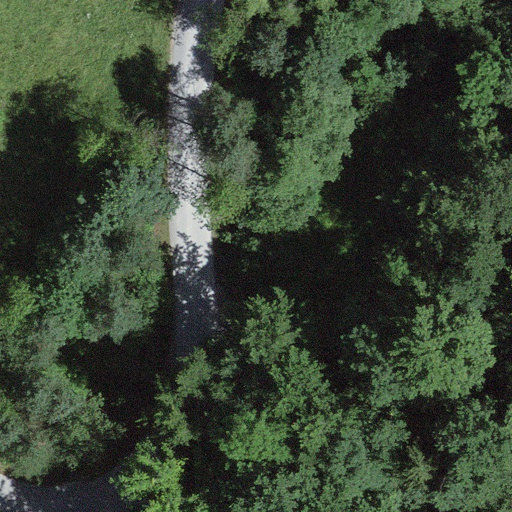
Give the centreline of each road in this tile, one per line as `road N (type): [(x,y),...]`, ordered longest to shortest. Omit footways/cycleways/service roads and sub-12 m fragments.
road 1 (unclassified): [(203,0),(189,83),(194,333)]
road 2 (unclassified): [(127,511),(181,410),(194,333)]
